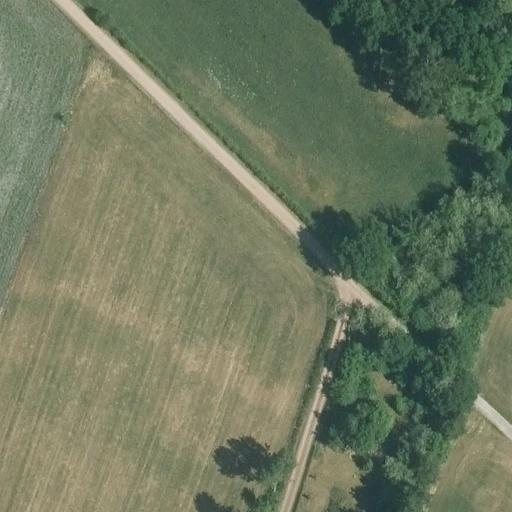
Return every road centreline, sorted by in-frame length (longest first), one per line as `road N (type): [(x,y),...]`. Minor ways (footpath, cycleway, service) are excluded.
road 1 (track): [(511,436),(340,280),(60,0)]
road 2 (track): [(340,280),(341,323),(277,511)]
